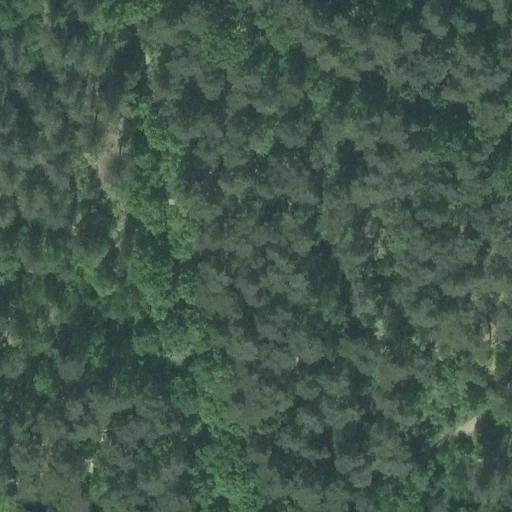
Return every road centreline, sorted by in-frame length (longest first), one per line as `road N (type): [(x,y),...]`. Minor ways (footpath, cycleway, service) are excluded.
road 1 (track): [(232,506),(138,0)]
road 2 (track): [(232,506),(407,444),(511,395)]
road 3 (track): [(250,0),(353,60),(511,121)]
